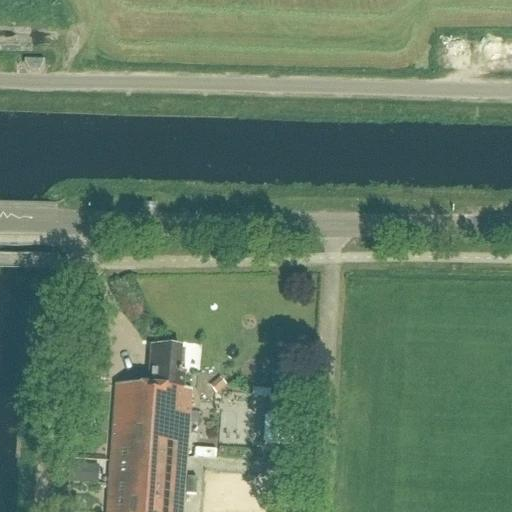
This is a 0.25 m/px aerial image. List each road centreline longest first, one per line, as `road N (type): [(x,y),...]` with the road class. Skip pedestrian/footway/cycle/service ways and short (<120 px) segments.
road 1 (unclassified): [(511,93),(0,81)]
road 2 (tertiary): [(511,228),(0,220)]
road 3 (track): [(37,511),(52,311),(81,262)]
